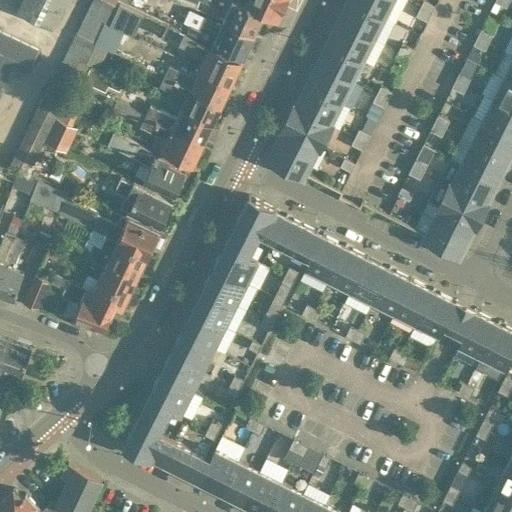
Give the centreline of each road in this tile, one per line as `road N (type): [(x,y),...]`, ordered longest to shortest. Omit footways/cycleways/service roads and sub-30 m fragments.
road 1 (residential): [(233,162),(470,278)]
road 2 (residential): [(98,373),(144,329),(233,162)]
road 3 (residential): [(200,511),(102,464),(53,412)]
road 4 (residential): [(233,162),(310,0)]
